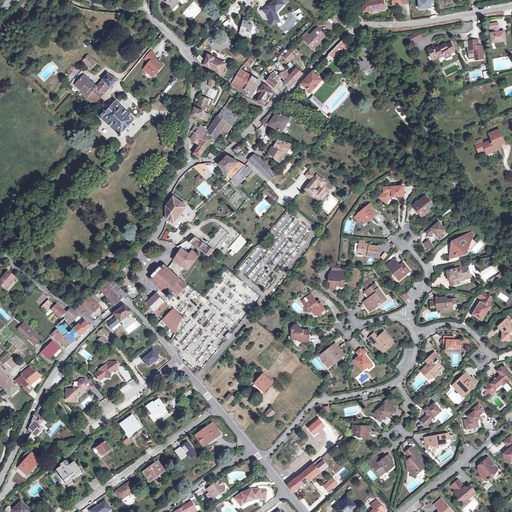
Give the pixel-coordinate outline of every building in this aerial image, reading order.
[(167,0),(166,2),(172,8),(178,3),(176,1),(177,0),(167,0)] [(266,14),(271,26),(277,23),(275,19),(278,18),(276,13),(284,5),(282,3),(285,0),(274,0),(272,2),(271,1),(262,10),(266,14)] [(383,0),(378,0),(364,2),(363,12),(364,12),(384,9),(383,0)] [(430,8),(429,3),(433,2),(432,0),(417,0),(419,9),(430,8)] [(248,22),(243,21),(239,35),(248,37),(252,26),(247,24),(248,22)] [(305,41),(311,47),(315,44),(316,45),(320,42),(318,40),(320,38),(320,39),(324,35),(317,28),(309,36),(305,41)] [(180,40),(184,36),(178,30),(174,34),(180,40)] [(499,32),(490,33),(492,43),(506,41),(504,31),(499,32)] [(418,32),(408,37),(411,42),(421,37),(418,32)] [(468,41),(463,41),(464,48),(465,54),(468,53),(469,59),(475,58),(475,59),(484,58),(481,39),(477,39),(478,42),(469,43),(468,41)] [(343,52),(348,47),(342,42),(341,41),(328,54),(333,59),(341,50),(343,52)] [(433,46),(427,49),(432,60),(438,57),(439,58),(444,56),(445,59),(451,56),(450,53),(455,51),(451,42),(446,44),(445,43),(439,46),(438,45),(433,48),(433,46)] [(282,56),(289,62),(294,56),(288,51),(282,56)] [(149,63),(154,57),(155,55),(151,52),(145,59),(149,63)] [(88,55),(83,61),(90,68),(96,63),(88,55)] [(226,64),(224,63),(223,64),(214,60),(214,59),(208,55),(204,63),(203,65),(215,71),(220,76),(226,64)] [(285,66),(289,62),(282,56),(282,57),(280,60),(279,61),(285,66)] [(163,65),(154,57),(149,63),(143,70),(151,76),(155,72),(156,73),(163,65)] [(252,65),(252,64),(253,62),(249,59),(244,64),(249,68),(249,67),(250,68),(252,65)] [(267,68),(271,75),(267,81),(266,82),(274,88),(278,83),(273,79),(277,76),(271,66),(267,68)] [(282,66),(277,69),(280,74),(285,71),(283,68),(282,66)] [(296,69),(290,75),(296,80),(302,74),(296,69)] [(80,89),(89,80),(83,75),(82,70),(69,84),(70,84),(75,85),(80,89)] [(232,84),(231,84),(232,85),(243,92),(244,92),(248,84),(250,82),(252,77),(240,70),(236,77),(232,84)] [(285,71),(280,74),(284,80),(289,75),(285,71)] [(310,93),(321,80),(312,72),(301,84),(310,93)] [(98,85),(105,92),(106,92),(110,87),(111,87),(116,81),(108,74),(98,85)] [(296,80),(290,75),(289,76),(285,81),(283,82),(289,89),(296,80)] [(248,84),(244,92),(246,93),(245,94),(251,98),(257,86),(260,82),(256,80),(252,77),(250,82),(248,84)] [(81,90),(79,92),(86,98),(88,96),(97,87),(96,86),(96,85),(92,82),(89,80),(80,89),(81,90)] [(172,86),(168,83),(158,94),(162,97),(172,86)] [(105,92),(98,85),(96,86),(97,87),(88,96),(95,103),(105,92)] [(261,89),(260,91),(262,93),(261,94),(257,101),(264,106),(274,93),(269,88),(264,85),(261,89)] [(320,109),(324,105),(313,95),(309,99),(320,109)] [(88,96),(86,98),(93,105),(95,103),(88,96)] [(202,96),(202,97),(208,100),(203,112),(204,113),(206,114),(212,100),(202,96)] [(201,119),(204,113),(203,112),(208,100),(202,97),(201,97),(196,109),(194,108),(191,116),(200,119),(201,119)] [(228,107),(233,99),(231,97),(225,105),(228,107)] [(120,136),(121,135),(120,135),(135,119),(115,101),(108,110),(107,109),(105,111),(99,116),(120,134),(119,135),(119,136),(120,136)] [(226,123),(223,128),(229,132),(232,127),(238,117),(232,113),(233,112),(224,106),(217,116),(226,123)] [(282,133),(291,115),(287,112),(281,111),(279,114),(276,113),(268,125),(282,133)] [(213,136),(211,139),(213,141),(223,128),(226,123),(217,116),(216,119),(207,131),(213,136)] [(199,145),(207,131),(200,126),(198,128),(195,126),(192,131),(195,133),(191,140),(199,145)] [(489,134),(492,140),(483,144),(482,142),(476,145),(479,152),(485,149),(487,154),(498,150),(500,149),(499,145),(504,143),(499,130),(489,134)] [(199,145),(205,149),(211,139),(213,136),(207,131),(199,145)] [(273,147),(284,153),(286,154),(291,145),(286,143),(277,140),(273,147)] [(216,143),(214,146),(222,151),(227,148),(216,143)] [(199,158),(205,149),(199,145),(193,153),(199,158)] [(279,162),(284,153),(273,147),(272,146),(268,153),(279,162)] [(274,175),(258,157),(254,155),(248,160),(269,180),(274,175)] [(218,165),(227,156),(215,162),(218,165)] [(232,178),(244,166),(227,156),(218,165),(232,178)] [(192,167),(202,176),(204,174),(208,171),(202,164),(199,164),(196,165),(194,166),(192,167)] [(244,166),(232,178),(230,180),(236,186),(242,180),(241,180),(250,170),(244,165),(244,166)] [(310,169),(305,176),(312,181),(309,185),(308,185),(304,189),(318,200),(326,191),(329,194),(333,189),(310,169)] [(392,195),(392,197),(403,196),(402,186),(383,187),(384,192),(379,197),(386,203),(390,198),(390,196),(392,195)] [(264,190),(262,193),(273,201),(275,198),(264,190)] [(171,200),(166,205),(167,206),(166,210),(167,220),(174,223),(186,207),(176,199),(178,196),(172,192),(172,194),(171,200)] [(425,196),(418,202),(415,204),(412,206),(421,217),(425,214),(424,212),(428,208),(432,205),(425,196)] [(362,219),(365,223),(370,218),(371,220),(377,214),(370,205),(358,215),(359,216),(356,218),(359,222),(362,219)] [(440,239),(444,236),(441,233),(445,230),(439,222),(426,233),(429,236),(433,232),(440,239)] [(192,235),(186,240),(192,244),(201,251),(208,256),(228,233),(223,229),(221,228),(206,246),(192,235)] [(471,240),(466,235),(465,235),(463,237),(461,236),(456,239),(457,240),(456,241),(457,242),(455,244),(452,248),(461,255),(464,252),(465,253),(470,247),(469,246),(470,244),(472,246),(476,242),(473,239),(471,240)] [(192,244),(186,240),(177,247),(180,251),(173,261),(186,268),(187,269),(193,263),(197,256),(191,251),(188,255),(181,249),(185,247),(184,246),(187,244),(190,246),(192,244)] [(365,244),(361,244),(360,253),(363,254),(365,256),(369,256),(369,257),(379,258),(381,247),(367,245),(367,244),(365,244)] [(461,255),(452,248),(450,258),(461,255)] [(403,267),(402,265),(396,258),(388,265),(400,280),(406,275),(407,272),(410,270),(406,265),(403,267)] [(160,269),(159,269),(152,276),(150,279),(160,289),(171,300),(174,296),(176,297),(187,285),(165,266),(164,266),(162,266),(160,269)] [(463,277),(470,275),(468,266),(447,271),(449,280),(451,280),(452,286),(460,284),(460,281),(464,280),(463,277)] [(0,284),(4,289),(11,282),(11,283),(15,278),(8,272),(0,280),(0,284)] [(334,288),(339,286),(339,284),(343,285),(344,279),(342,278),(343,273),(330,272),(330,276),(329,276),(328,280),(330,280),(330,283),(329,283),(329,288),(334,288)] [(120,300),(126,296),(116,286),(109,279),(99,288),(114,306),(120,300)] [(379,302),(385,298),(376,284),(365,292),(370,298),(369,299),(370,301),(365,304),(369,309),(372,307),(373,309),(380,304),(379,302)] [(156,293),(149,299),(146,302),(153,310),(168,325),(171,328),(176,331),(182,317),(176,311),(167,304),(156,293)] [(136,307),(145,300),(142,297),(140,294),(133,300),(135,305),(135,306),(136,307)] [(482,320),(489,308),(489,307),(494,298),(486,294),(481,303),(481,302),(474,315),(482,320)] [(87,298),(96,309),(100,306),(91,295),(87,298)] [(318,304),(316,302),(311,295),(302,301),(310,312),(312,311),(315,315),(318,313),(319,314),(322,312),(325,309),(323,306),(324,305),(321,302),(321,303),(318,304)] [(455,303),(454,299),(448,300),(448,297),(437,299),(438,301),(432,302),(433,311),(439,310),(439,309),(444,308),(449,307),(449,309),(454,308),(453,303),(455,303)] [(87,317),(96,309),(87,298),(76,308),(87,317)] [(48,300),(41,307),(46,312),(53,305),(48,300)] [(56,305),(51,310),(61,318),(65,313),(56,305)] [(113,314),(119,322),(133,313),(124,306),(113,314)] [(78,315),(74,312),(70,309),(65,314),(72,321),(78,315)] [(511,324),(507,318),(500,325),(503,329),(502,331),(502,340),(511,341),(511,339),(511,324)] [(55,327),(58,330),(63,326),(67,322),(64,319),(62,321),(55,327)] [(85,321),(80,327),(75,332),(79,337),(83,333),(89,327),(86,322),(85,321)] [(69,333),(72,329),(67,322),(63,326),(69,333)] [(292,330),(292,337),(295,337),(295,339),(300,340),(300,339),(302,339),(303,341),(308,342),(309,331),(303,330),(295,323),(290,329),(292,330)] [(78,325),(72,329),(69,333),(75,340),(79,337),(75,332),(80,327),(78,325)] [(171,328),(168,325),(160,334),(163,337),(165,335),(166,336),(171,328)] [(63,326),(58,330),(59,331),(57,333),(56,332),(52,336),(58,342),(59,340),(66,349),(75,340),(69,333),(63,326)] [(27,328),(25,330),(22,333),(28,339),(31,337),(32,338),(35,341),(39,337),(32,330),(30,332),(27,328)] [(176,331),(171,328),(166,336),(165,335),(163,337),(167,342),(172,340),(175,334),(176,331)] [(98,336),(100,335),(102,337),(98,340),(102,345),(107,341),(103,336),(106,333),(103,329),(96,334),(98,336)] [(386,346),(393,340),(384,332),(378,337),(377,338),(373,334),(369,338),(377,347),(378,346),(383,351),(387,347),(386,346)] [(31,337),(28,339),(30,341),(35,345),(37,343),(35,341),(32,338),(31,337)] [(353,349),(359,347),(355,338),(350,340),(353,349)] [(445,348),(459,348),(459,339),(453,339),(445,339),(445,344),(445,348)] [(56,359),(62,352),(52,342),(48,345),(41,352),(48,359),(52,355),(56,359)] [(320,356),(324,362),(328,359),(332,365),(341,358),(340,357),(344,354),(340,349),(339,349),(335,344),(328,350),(326,352),(325,352),(320,356)] [(152,347),(140,356),(148,366),(157,358),(155,356),(158,354),(152,347)] [(357,353),(358,354),(359,356),(356,359),(354,360),(362,371),(368,367),(371,364),(364,354),(361,350),(357,353)] [(438,373),(443,368),(437,362),(438,361),(434,353),(426,361),(428,364),(421,371),(427,378),(430,375),(432,377),(437,373),(438,373)] [(1,361),(3,364),(10,357),(8,355),(1,361)] [(328,359),(324,362),(324,363),(328,368),(332,365),(328,359)] [(94,375),(98,379),(102,376),(104,378),(110,379),(111,373),(113,371),(116,372),(118,363),(115,363),(113,364),(106,369),(104,366),(98,371),(95,373),(96,374),(94,375)] [(0,367),(0,384),(10,397),(19,389),(0,367)] [(507,377),(509,375),(508,374),(510,373),(505,367),(503,368),(502,367),(498,370),(501,374),(499,376),(500,377),(497,379),(497,378),(496,378),(495,378),(494,378),(494,379),(494,380),(489,385),(489,386),(485,389),(490,395),(501,384),(503,386),(506,383),(507,384),(510,381),(507,377)] [(25,373),(17,379),(20,384),(23,387),(25,386),(27,384),(29,386),(41,376),(31,369),(28,371),(26,369),(23,371),(25,373)] [(469,378),(470,377),(465,372),(455,381),(456,383),(453,386),(458,391),(460,389),(464,393),(471,386),(476,381),(472,377),(471,378),(470,380),(469,378)] [(273,383),(272,382),(267,378),(263,374),(251,388),(253,390),(254,388),(262,395),(273,383)] [(84,391),(87,389),(88,384),(85,381),(80,380),(77,384),(77,388),(73,392),(65,392),(65,402),(76,402),(76,395),(80,392),(84,391)] [(506,383),(503,386),(508,391),(511,387),(511,383),(510,381),(507,384),(506,383)] [(225,399),(229,403),(234,397),(230,393),(225,399)] [(151,413),(148,415),(154,422),(167,412),(158,399),(151,405),(150,404),(146,407),(151,413)] [(389,400),(385,403),(386,404),(385,405),(374,413),(384,426),(391,421),(388,417),(397,410),(389,400)] [(431,420),(441,410),(434,403),(432,405),(428,401),(424,405),(426,408),(424,410),(427,412),(427,415),(422,420),(428,426),(432,421),(431,420)] [(465,429),(478,427),(477,421),(478,420),(477,418),(478,416),(484,411),(478,405),(473,410),(474,411),(468,417),(470,419),(469,420),(464,421),(465,429)] [(269,409),(264,414),(269,418),(274,413),(269,409)] [(39,426),(41,424),(44,421),(39,416),(35,413),(32,419),(28,430),(31,433),(38,425),(39,426)] [(120,425),(127,435),(134,430),(135,432),(141,427),(132,415),(120,425)] [(60,420),(48,434),(52,437),(64,424),(60,420)] [(212,424),(196,436),(204,447),(220,435),(212,424)] [(353,435),(363,436),(362,437),(368,438),(369,427),(353,426),(353,435)] [(448,439),(447,433),(436,435),(435,436),(425,438),(426,444),(425,446),(433,455),(436,447),(446,444),(446,439),(448,439)] [(510,463),(511,460),(511,437),(511,436),(504,442),(510,449),(503,454),(510,463)] [(107,445),(109,444),(107,441),(98,448),(97,446),(93,449),(100,459),(109,452),(108,451),(111,449),(107,445)] [(176,442),(172,445),(175,450),(174,451),(180,459),(186,455),(184,453),(186,452),(190,456),(195,452),(188,442),(182,445),(183,446),(181,448),(180,447),(176,442)] [(406,453),(409,457),(411,459),(410,461),(409,460),(407,462),(409,471),(414,477),(419,473),(419,472),(423,468),(423,469),(424,469),(428,465),(412,447),(406,453)] [(367,461),(370,464),(377,459),(379,458),(376,454),(367,461)] [(389,454),(383,459),(379,462),(377,459),(370,464),(374,469),(375,468),(380,475),(386,471),(386,472),(393,466),(389,461),(392,459),(389,454)] [(314,463),(320,471),(327,466),(321,457),(314,463)] [(483,479),(484,480),(485,481),(488,480),(489,480),(490,479),(490,476),(497,470),(487,458),(478,467),(480,469),(479,472),(479,474),(480,474),(477,477),(480,481),(483,479)] [(299,476),(314,463),(311,459),(295,471),(299,476)] [(68,463),(66,461),(65,461),(64,461),(60,465),(61,466),(56,470),(65,483),(71,479),(70,478),(80,471),(74,462),(67,467),(66,466),(68,465),(68,464),(68,463)] [(157,463),(143,472),(150,481),(163,471),(157,463)] [(304,484),(320,471),(314,463),(299,476),(288,485),(293,492),(304,484)] [(88,484),(91,488),(99,483),(96,479),(88,484)] [(225,490),(222,488),(225,486),(220,480),(207,489),(210,492),(207,495),(211,501),(215,499),(214,498),(225,490)] [(469,486),(467,488),(464,488),(458,480),(450,486),(454,491),(453,492),(457,498),(457,501),(466,501),(466,497),(469,494),(471,496),(475,493),(469,486)] [(333,485),(329,481),(324,486),(327,490),(333,485)] [(128,483),(116,492),(118,494),(117,495),(121,500),(134,491),(128,483)] [(236,498),(241,506),(245,503),(255,499),(261,499),(266,499),(267,490),(260,489),(251,490),(242,494),(236,498)] [(337,511),(348,511),(355,506),(347,498),(339,505),(335,509),(337,511)] [(370,511),(382,511),(385,510),(376,500),(370,505),(374,509),(370,511)] [(439,511),(451,511),(441,500),(434,505),(440,511),(439,511)] [(105,501),(90,511),(108,511),(111,510),(105,501)] [(21,502),(11,511),(28,511),(30,511),(21,502)] [(185,506),(182,508),(182,509),(175,511),(193,511),(195,511),(191,503),(186,507),(185,506)]
